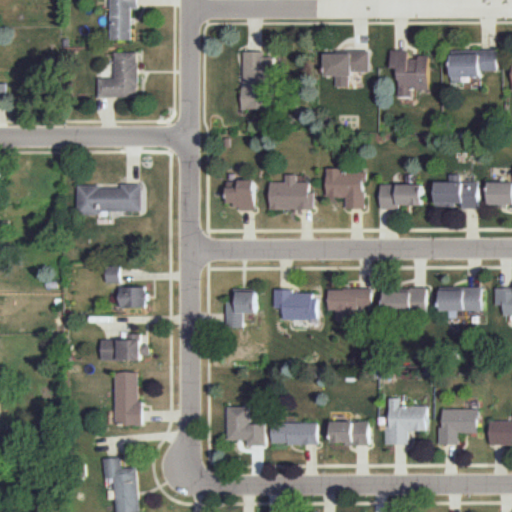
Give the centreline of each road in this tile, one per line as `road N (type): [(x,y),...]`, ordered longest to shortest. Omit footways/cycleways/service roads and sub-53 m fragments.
road 1 (residential): [(184,469),(193,427),(191,0)]
road 2 (residential): [(184,469),(205,483),(511,483)]
road 3 (residential): [(511,8),(192,8)]
road 4 (residential): [(511,250),(193,250)]
road 5 (residential): [(0,137),(193,138)]
